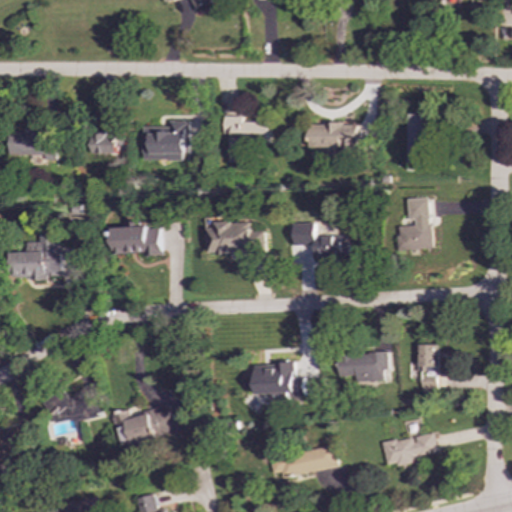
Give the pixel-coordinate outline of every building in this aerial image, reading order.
[(211,4),(209,0),(164,0),(165,2),(171,0),(190,0),(194,10),(211,4)] [(408,170),(430,171),(431,115),(409,114),(408,170)] [(229,162),(247,162),(247,142),(269,142),(269,121),(243,120),(243,116),(224,116),(224,134),(229,134),(229,162)] [(183,161),(183,154),(190,154),(191,121),(170,120),(170,128),(145,127),(145,160),(183,161)] [(310,148),(339,149),(339,161),(357,161),(357,124),(311,123),(310,148)] [(93,154),(126,153),(126,131),(93,131),(93,154)] [(410,199),(411,224),(399,225),(400,250),(433,248),(431,198),(410,199)] [(115,254),(145,252),(145,256),(162,256),(160,227),(140,228),(140,221),(126,221),(126,227),(113,228),(115,254)] [(267,232),(253,232),(253,221),(217,222),(217,227),(208,228),(209,255),(267,254),(267,232)] [(296,245),(317,245),(318,257),(350,256),(349,236),(318,237),(317,223),(295,224),(296,245)] [(62,275),(61,233),(41,234),(41,242),(33,242),(33,253),(17,253),(18,277),(31,277),(31,281),(48,280),(48,276),(62,275)] [(423,392),(438,392),(439,345),(421,345),(420,373),(423,373),(423,392)] [(389,352),(340,354),(340,377),(357,376),(357,381),(385,380),(384,370),(389,369),(389,352)] [(306,398),(305,377),(296,377),(296,363),(257,365),(257,378),(250,378),(250,394),(278,393),(278,398),(306,398)] [(105,418),(102,391),(61,395),(62,400),(48,401),(50,422),(51,445),(66,444),(66,441),(76,440),(75,430),(81,429),(80,420),(105,418)] [(114,415),(122,446),(184,431),(180,417),(174,419),(171,406),(137,414),(136,410),(114,415)] [(0,431),(0,464),(10,463),(12,479),(28,477),(26,459),(11,461),(10,451),(20,450),(17,429),(0,431)] [(384,443),(388,465),(439,455),(435,433),(384,443)] [(338,468),(334,446),(273,457),(276,472),(283,471),(284,478),(338,468)] [(140,510),(148,510),(157,510),(157,496),(140,496),(140,510)]
